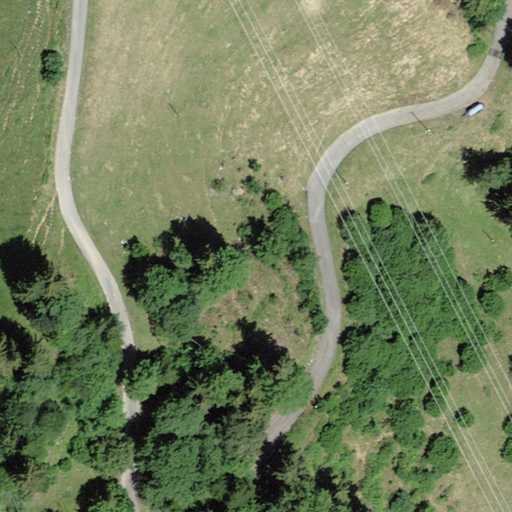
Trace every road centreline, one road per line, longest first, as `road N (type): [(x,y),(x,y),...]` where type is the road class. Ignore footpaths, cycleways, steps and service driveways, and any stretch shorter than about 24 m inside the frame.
road 1 (residential): [(259,511),(280,422),(327,355),(332,313),(317,201),(324,170),(352,138),(387,119),(456,106),(487,78),(511,15)]
road 2 (unclassified): [(131,511),(138,490),(132,338),(69,207),(84,0)]
